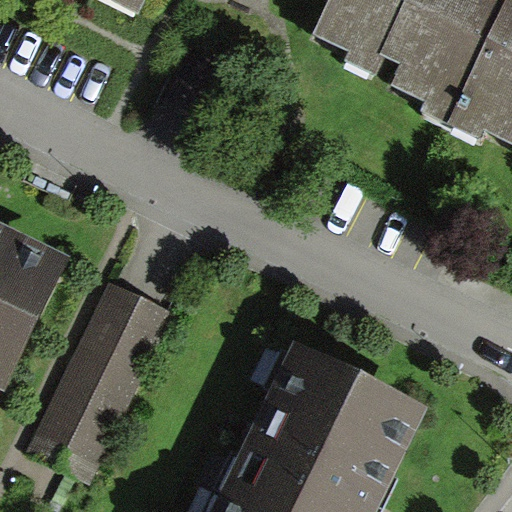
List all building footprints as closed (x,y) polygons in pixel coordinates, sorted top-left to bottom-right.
[(108,0),(139,15),(146,0),(108,0)] [(511,0),(328,0),(312,34),(349,51),(345,60),(374,74),(382,56),(401,66),(391,86),(424,102),(420,110),(481,139),(485,129),(511,141),(511,0)] [(0,221),(0,387),(6,390),(71,256),(0,221)] [(172,312),(107,282),(25,454),(89,484),(172,312)] [(297,340),(214,511),(377,511),(429,403),(297,340)]
